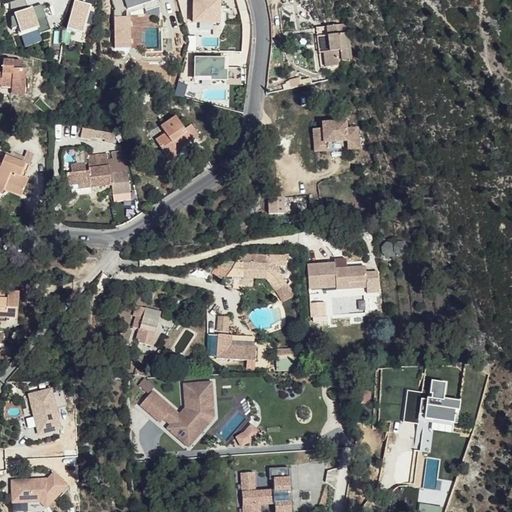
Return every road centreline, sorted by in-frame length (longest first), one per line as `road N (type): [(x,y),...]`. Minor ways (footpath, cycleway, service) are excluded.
road 1 (residential): [(258,0),(266,42),(260,98),(247,147),(224,175),(124,239),(0,233)]
road 2 (unknown): [(337,511),(345,440),(336,430),(151,449)]
road 3 (track): [(0,400),(124,239)]
